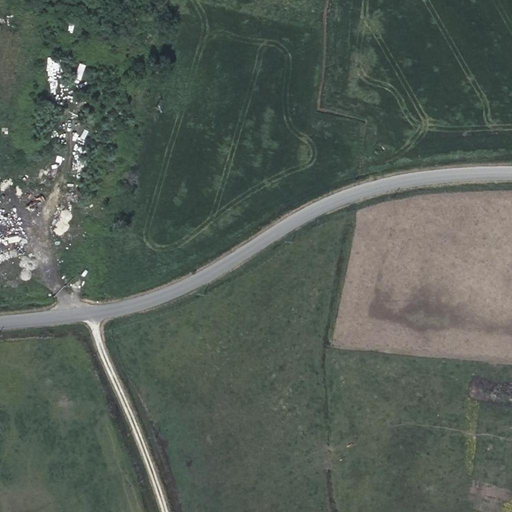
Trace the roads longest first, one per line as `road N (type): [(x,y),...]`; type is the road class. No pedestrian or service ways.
road 1 (residential): [(511,170),(466,167),(374,183),(207,278),(97,311)]
road 2 (unclassified): [(167,511),(97,311)]
